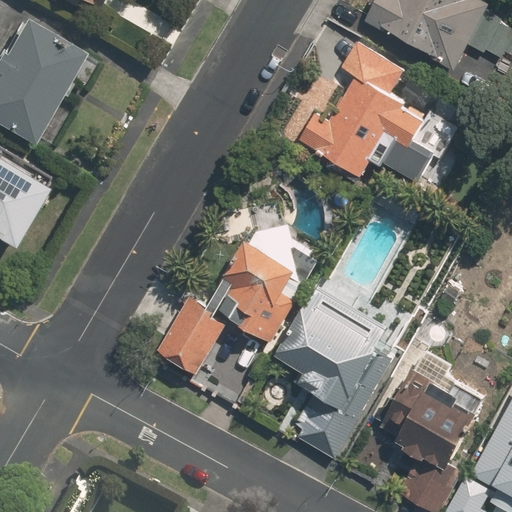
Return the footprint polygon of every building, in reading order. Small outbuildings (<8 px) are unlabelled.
[(490,2),(485,0),(375,0),(367,18),(460,63),(470,43),(503,59),(511,39),(511,20),(487,9),(490,2)] [(32,13),(0,69),(0,118),(40,141),(93,48),(32,13)] [(305,139),(367,170),(376,151),(424,175),(442,139),(417,127),(429,104),(394,87),(405,64),(355,39),(345,61),(360,69),(335,120),(319,112),(305,139)] [(0,143),(0,222),(21,235),(56,177),(0,143)] [(234,315),(278,339),(301,298),(288,291),(301,268),(250,239),(215,303),(194,292),(160,352),(201,374),(234,315)] [(345,460),(403,351),(384,341),(394,322),(324,284),(285,357),(309,370),(302,382),(323,393),(300,436),(345,460)] [(490,398),(463,382),(452,375),(460,362),(431,345),(383,425),(402,436),(397,443),(418,456),(401,484),(445,511),(469,471),(452,461),(490,398)] [(511,405),(475,471),(511,491),(511,405)]
